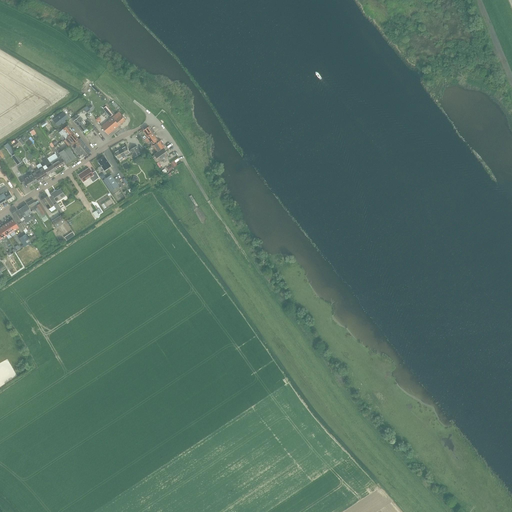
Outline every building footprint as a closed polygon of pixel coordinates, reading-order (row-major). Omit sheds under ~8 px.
[(111,117),(114,115),(111,112),(110,112),(105,107),(103,109),(111,117)] [(53,120),(57,126),(68,118),(63,112),(53,120)] [(106,113),(100,118),(104,123),(110,118),(106,113)] [(113,117),(102,127),(108,135),(126,120),(122,115),(120,117),(116,120),(113,117)] [(72,120),(82,132),(87,128),(79,117),(76,119),(75,118),(72,120)] [(65,138),(73,133),(67,126),(59,132),(62,135),(63,134),(65,138)] [(140,133),(144,140),(148,138),(152,144),(158,140),(149,127),(147,128),(145,129),(146,129),(140,133)] [(73,133),(65,138),(65,139),(70,146),(74,142),(78,140),(73,133)] [(78,140),(74,142),(77,146),(75,148),(80,155),(83,153),(85,156),(91,152),(80,138),(78,140)] [(152,145),(157,153),(164,148),(163,147),(164,146),(161,141),(160,141),(159,139),(158,140),(152,144),(152,145)] [(59,152),(66,164),(76,157),(69,146),(59,152)] [(118,159),(119,159),(127,155),(128,157),(133,154),(135,157),(141,154),(137,146),(130,149),(131,150),(129,151),(127,146),(114,152),(118,159)] [(55,154),(48,158),(50,162),(55,170),(66,164),(59,152),(57,153),(53,147),(51,149),(55,154)] [(169,155),(164,148),(157,153),(155,154),(160,161),(169,155)] [(18,164),(22,162),(16,153),(12,156),(18,164)] [(47,174),(48,174),(55,170),(50,162),(47,157),(42,160),(45,164),(42,166),(47,174)] [(105,157),(98,161),(104,170),(111,166),(105,157)] [(129,169),(135,166),(132,159),(126,162),(129,169)] [(34,176),(37,181),(48,175),(48,174),(47,174),(42,166),(40,163),(37,165),(38,168),(34,170),(31,166),(28,168),(32,173),(34,176)] [(88,168),(78,175),(83,182),(89,177),(92,176),(95,180),(99,178),(95,171),(92,173),(88,168)] [(28,187),(37,181),(34,176),(32,173),(24,178),(22,176),(19,178),(22,184),(25,181),(28,187)] [(111,175),(104,180),(112,191),(118,186),(111,175)] [(0,192),(1,195),(0,195),(0,204),(12,197),(9,191),(8,190),(5,186),(2,189),(3,191),(0,192)] [(56,202),(65,196),(61,189),(57,191),(56,190),(50,193),(56,202)] [(47,196),(41,200),(47,209),(48,208),(51,212),(56,209),(53,205),(47,196)] [(43,222),(50,218),(40,203),(38,200),(35,202),(33,199),(32,199),(27,203),(32,211),(35,209),(43,222)] [(26,204),(18,210),(22,216),(25,214),(26,216),(30,214),(32,217),(34,220),(36,219),(34,216),(26,204)] [(24,229),(25,228),(19,219),(22,218),(17,210),(12,213),(23,230),(24,229)] [(56,228),(65,222),(61,215),(52,221),(56,228)] [(8,222),(14,231),(18,228),(13,219),(8,222)] [(10,234),(14,231),(8,222),(4,225),(10,234)] [(0,227),(0,228),(5,236),(10,234),(4,225),(0,227)] [(25,234),(19,238),(23,245),(24,247),(31,243),(25,234)]
